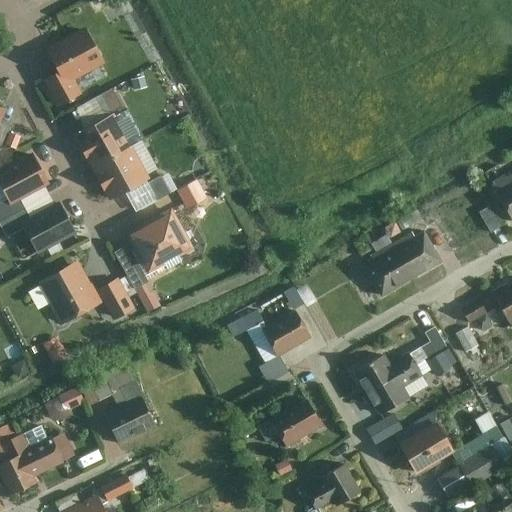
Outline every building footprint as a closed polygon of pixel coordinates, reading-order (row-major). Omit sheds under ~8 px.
[(84,27),(45,47),(57,71),(64,83),(74,77),(103,63),(84,27)] [(64,83),(57,71),(43,78),(57,105),(81,92),(74,77),(64,83)] [(74,135),(91,167),(131,145),(114,114),(74,135)] [(10,124),(0,120),(0,144),(1,145),(10,124)] [(131,145),(91,167),(108,198),(148,177),(131,145)] [(31,154),(0,171),(0,181),(9,197),(12,202),(19,198),(47,182),(31,154)] [(510,220),(511,219),(511,173),(489,186),(510,220)] [(161,175),(148,182),(157,199),(170,191),(161,175)] [(204,177),(181,188),(192,208),(214,197),(204,177)] [(12,202),(9,197),(0,201),(0,220),(24,208),(19,198),(12,202)] [(29,218),(21,222),(24,227),(38,253),(75,233),(59,202),(29,218)] [(171,207),(125,232),(146,273),(193,248),(171,207)] [(500,226),(488,207),(478,213),(489,232),(500,226)] [(24,208),(0,220),(0,226),(6,237),(24,227),(21,222),(29,218),(24,208)] [(409,231),(387,244),(408,279),(439,261),(421,230),(412,235),(409,231)] [(360,266),(378,297),(408,279),(387,244),(368,255),(370,260),(360,266)] [(128,245),(114,252),(134,289),(144,283),(148,281),(128,245)] [(79,262),(39,283),(60,322),(100,301),(79,262)] [(134,307),(118,279),(96,291),(112,319),(134,307)] [(144,283),(134,289),(148,314),(161,307),(153,291),(150,293),(144,283)] [(511,285),(491,298),(508,327),(511,324),(511,285)] [(486,294),(459,310),(466,322),(493,307),(486,294)] [(275,357),(310,336),(295,311),(259,332),(275,357)] [(444,346),(433,327),(423,333),(428,342),(418,348),(425,358),(444,346)] [(476,344),(466,327),(453,335),(462,352),(476,344)] [(48,342),(57,361),(73,353),(63,334),(48,342)] [(382,355),(351,373),(374,414),(406,397),(401,388),(420,377),(405,353),(387,364),(382,355)] [(269,365),(276,376),(292,367),(284,355),(269,365)] [(125,363),(80,385),(90,405),(112,395),(118,408),(141,397),(125,363)] [(77,389),(46,403),(52,417),(59,421),(72,416),(69,409),(83,403),(77,389)] [(118,408),(105,414),(120,444),(155,427),(141,397),(118,408)] [(283,448),(321,425),(304,397),(267,420),(283,448)] [(366,429),(375,445),(401,430),(392,414),(366,429)] [(0,462),(9,458),(1,443),(17,436),(11,423),(0,427),(0,462)] [(436,423),(397,445),(413,473),(452,451),(436,423)] [(511,455),(494,427),(450,454),(457,465),(435,479),(447,498),(511,457),(511,455)] [(63,433),(51,439),(62,463),(75,457),(63,433)] [(33,477),(62,463),(51,439),(30,448),(23,434),(17,436),(1,443),(9,458),(0,462),(0,477),(9,495),(35,482),(33,477)] [(357,492),(341,465),(317,479),(319,482),(302,491),(314,510),(330,501),(333,506),(357,492)] [(127,475),(101,487),(108,502),(134,489),(127,475)] [(511,509),(496,485),(480,495),(490,511),(508,511),(511,510),(511,509)] [(105,511),(97,495),(63,511),(105,511)]
